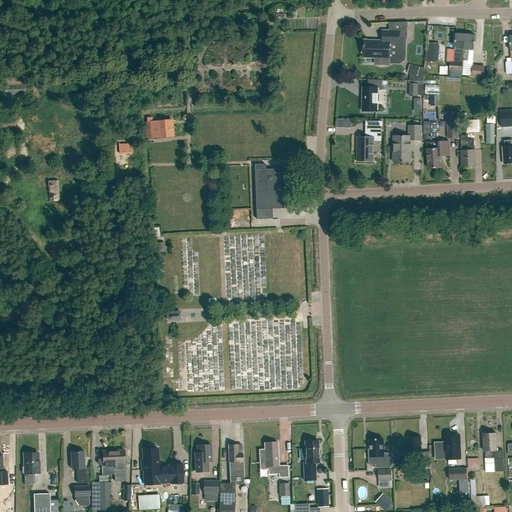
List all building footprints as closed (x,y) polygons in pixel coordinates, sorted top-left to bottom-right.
[(386,65),(388,64),(390,64),(400,64),(406,61),(407,40),(408,40),(408,23),(390,23),(389,31),(383,31),(383,41),(364,41),(364,58),(376,58),(375,62),(377,64),(379,65),(381,65),(384,65),(386,65)] [(447,62),(451,62),(450,76),(462,77),(463,61),(465,34),(456,34),(454,34),(454,40),(455,40),(455,42),(454,50),(448,49),(447,62)] [(475,35),(465,34),(463,61),(463,62),(468,62),(469,51),(474,52),(474,44),(475,44),(475,42),(476,42),(476,36),(475,36),(475,35)] [(438,61),(439,49),(429,48),(429,61),(438,61)] [(123,67),(131,66),(130,53),(122,54),(123,67)] [(482,78),(484,66),(472,65),(471,76),(482,78)] [(417,76),(410,75),(410,81),(424,81),(424,68),(420,67),(417,76)] [(24,95),(22,77),(0,78),(0,86),(4,86),(5,97),(24,95)] [(383,90),(383,80),(368,80),(368,81),(370,81),(370,87),(363,87),(362,111),(377,112),(378,90),(383,90)] [(422,97),(422,84),(409,83),(409,96),(418,97),(422,97)] [(511,110),(500,111),(501,127),(511,126),(511,110)] [(447,139),(458,138),(456,112),(445,113),(447,139)] [(152,139),(171,137),(169,120),(150,122),(152,139)] [(461,132),(479,132),(478,120),(465,120),(465,126),(461,126),(461,132)] [(366,122),(366,129),(367,129),(367,138),(366,138),(358,138),(357,162),(374,162),(374,139),(381,139),(381,129),(382,129),(382,122),(366,122)] [(420,140),(421,126),(407,125),(407,137),(394,136),(394,162),(411,163),(411,140),(420,140)] [(468,140),(468,135),(461,136),(462,167),(475,166),(474,140),(468,140)] [(511,140),(504,141),(505,147),(503,147),(504,164),(511,163),(511,140)] [(429,169),(442,169),(442,157),(451,157),(451,142),(428,143),(429,169)] [(14,146),(7,143),(1,145),(0,144),(0,156),(1,156),(1,155),(7,158),(14,154),(14,146)] [(265,164),(254,165),(256,219),(272,219),(272,209),(284,209),(282,169),(265,170),(265,164)] [(49,202),(60,201),(58,180),(47,182),(49,202)] [(181,312),(166,313),(167,322),(182,321),(181,312)] [(496,450),(496,433),(483,434),(484,451),(485,451),(486,472),(504,471),(503,450),(496,450)] [(456,459),(455,452),(459,451),(458,435),(446,435),(446,443),(435,443),(436,453),(448,453),(448,459),(456,459)] [(416,454),(416,465),(430,465),(430,452),(421,452),(420,437),(408,437),(408,454),(416,454)] [(369,465),(375,465),(375,468),(392,467),(391,453),(383,453),(383,439),(370,439),(370,449),(368,449),(369,465)] [(303,481),(315,480),(315,463),(319,462),(318,441),(304,441),(305,462),(303,462),(303,481)] [(278,466),(277,442),(264,443),(264,449),(259,450),(259,463),(265,463),(265,469),(267,469),(268,474),(278,474),(279,477),(288,477),(287,465),(278,466)] [(241,444),(228,445),(229,476),(242,476),(242,462),(241,444)] [(195,472),(205,471),(209,471),(208,461),(211,461),(210,445),(197,446),(197,453),(194,453),(195,462),(195,472)] [(144,461),(142,461),(143,470),(144,470),(144,474),(145,485),(152,485),(159,485),(159,484),(170,483),(170,484),(183,483),(183,464),(169,465),(169,466),(158,467),(157,448),(156,448),(155,448),(154,446),(152,446),(146,446),(145,449),(143,449),(144,461)] [(102,475),(114,474),(112,450),(102,451),(102,458),(100,459),(98,460),(97,462),(98,464),(100,466),(102,466),(102,475)] [(112,450),(114,474),(114,481),(125,481),(125,476),(126,476),(125,464),(126,464),(125,458),(124,458),(124,450),(112,450)] [(84,468),(84,451),(70,452),(71,469),(76,469),(77,483),(88,483),(87,468),(84,468)] [(37,460),(37,453),(23,453),(24,484),(33,484),(32,473),(39,473),(38,460),(37,460)] [(481,468),(481,458),(469,458),(470,469),(481,468)] [(448,480),(466,479),(466,468),(448,469),(448,480)] [(380,481),(392,481),(391,469),(379,470),(380,481)] [(217,501),(217,481),(202,480),(202,493),(203,493),(203,501),(217,501)] [(90,511),(109,510),(108,482),(90,482),(90,511)] [(280,504),(289,504),(290,504),(290,483),(278,483),(279,496),(280,496),(280,504)] [(191,484),(190,495),(198,496),(199,484),(191,484)] [(233,511),(234,484),(230,484),(218,484),(217,511),(233,511)] [(73,496),(89,495),(89,485),(72,486),(73,496)] [(33,511),(49,511),(49,494),(33,494),(33,511)] [(327,507),(327,494),(316,495),(316,507),(327,507)] [(159,495),(138,496),(139,510),(159,509),(159,495)] [(392,502),(385,495),(378,504),(385,511),(393,510),(392,502)] [(470,497),(470,508),(488,507),(488,496),(470,497)]
